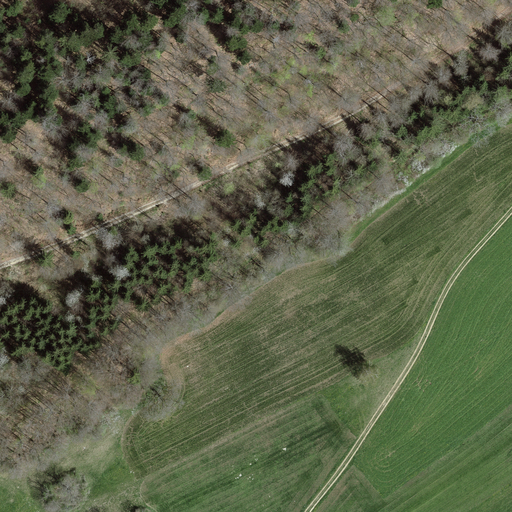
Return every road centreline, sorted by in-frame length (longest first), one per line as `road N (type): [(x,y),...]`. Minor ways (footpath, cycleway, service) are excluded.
road 1 (track): [(0,264),(347,115),(511,12)]
road 2 (track): [(511,211),(449,282),(412,360),(308,511)]
